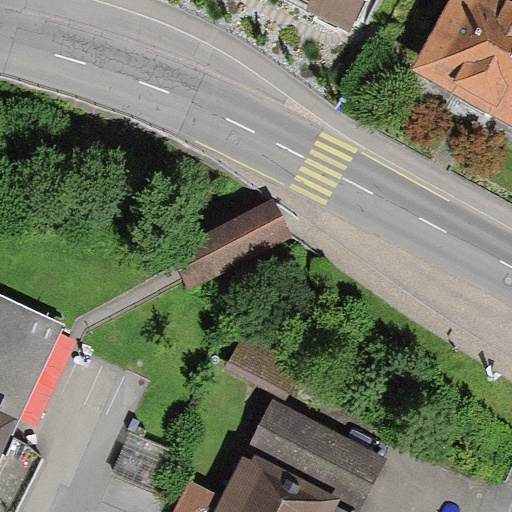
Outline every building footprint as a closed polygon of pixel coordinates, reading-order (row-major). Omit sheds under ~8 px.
[(288,0),(349,30),(364,0),(288,0)] [(511,0),(451,0),(412,70),(511,126),(511,0)] [(272,197),(173,248),(193,287),(292,237),(272,197)] [(0,459),(66,324),(0,295),(0,459)] [(227,370),(285,402),(307,362),(249,330),(227,370)] [(175,511),(363,511),(391,460),(274,400),(220,498),(191,482),(175,511)]
